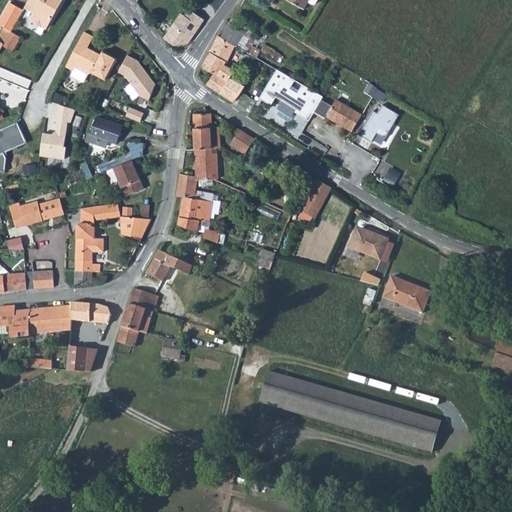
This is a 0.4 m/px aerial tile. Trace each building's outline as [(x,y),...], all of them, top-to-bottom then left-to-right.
[(28,0),(27,4),(36,9),(31,18),(46,27),(61,0),(28,0)] [(286,0),(303,9),(307,1),(312,4),(315,3),(316,0),(286,0)] [(13,2),(0,22),(5,26),(0,36),(0,38),(6,43),(13,31),(14,29),(25,9),(13,2)] [(180,14),(163,38),(173,46),(187,44),(204,21),(188,10),(184,17),(180,14)] [(27,25),(43,34),(46,28),(31,19),(27,25)] [(228,23),(220,36),(236,45),(236,46),(244,32),(228,23)] [(23,36),(13,31),(6,43),(5,44),(14,51),(23,36)] [(84,31),(66,65),(73,69),(70,75),(83,81),(87,73),(92,73),(105,80),(117,59),(104,52),(102,55),(87,47),(94,36),(84,31)] [(218,35),(199,67),(212,74),(205,85),(220,93),(227,81),(217,75),(224,64),(225,63),(236,45),(220,36),(218,35)] [(126,55),(117,72),(124,75),(139,95),(149,99),(156,83),(136,60),(126,55)] [(224,64),(217,75),(227,81),(230,76),(234,70),(224,64)] [(277,70),(256,104),(257,105),(262,98),(270,104),(275,96),(301,111),(299,114),(308,120),(313,113),(321,99),(322,97),(302,84),(296,93),(289,88),(294,80),(277,70)] [(230,76),(227,81),(220,93),(234,102),(244,84),(230,76)] [(326,117),(351,131),(361,114),(336,100),(332,106),(321,99),(313,113),(324,120),(326,117)] [(60,105),(58,121),(67,123),(69,108),(60,105)] [(372,111),(358,135),(371,142),(376,133),(385,138),(398,114),(382,105),(377,113),(372,111)] [(129,107),(126,116),(140,121),(144,113),(129,107)] [(194,114),(195,149),(211,148),(220,148),(219,137),(211,136),(211,130),(211,127),(211,113),(194,114)] [(97,117),(91,135),(107,140),(117,143),(122,126),(97,117)] [(67,123),(58,121),(56,132),(51,135),(43,134),(40,155),(63,159),(65,148),(63,147),(67,123)] [(16,122),(0,129),(0,171),(4,172),(5,159),(3,154),(26,144),(16,122)] [(219,127),(211,127),(211,130),(211,136),(219,137),(219,127)] [(254,138),(239,129),(230,144),(244,153),(245,152),(251,156),(259,144),(253,140),(254,138)] [(107,140),(91,135),(89,134),(86,141),(105,147),(107,140)] [(82,171),(86,180),(114,168),(132,160),(143,156),(143,143),(128,142),(127,153),(82,171)] [(211,148),(195,149),(195,176),(197,176),(197,180),(213,179),(217,181),(216,154),(211,154),(211,148)] [(132,160),(114,168),(125,196),(144,188),(132,160)] [(181,173),(177,196),(183,196),(178,224),(197,231),(199,219),(209,221),(212,201),(194,198),(197,180),(197,176),(195,176),(181,173)] [(316,179),(299,210),(314,218),(330,188),(316,179)] [(11,212),(15,226),(24,223),(26,225),(36,222),(35,216),(40,214),(42,221),(64,214),(64,213),(60,198),(38,204),(37,201),(20,206),(21,209),(11,212)] [(119,203),(91,208),(93,215),(104,213),(105,220),(121,217),(121,216),(119,203)] [(142,205),(141,217),(148,218),(149,206),(142,205)] [(123,207),(122,214),(131,215),(132,207),(123,207)] [(81,210),(80,223),(87,223),(95,228),(95,222),(94,221),(93,215),(91,208),(81,210)] [(104,213),(93,215),(94,221),(95,222),(105,220),(104,213)] [(121,217),(121,234),(140,241),(151,219),(121,216),(121,217)] [(76,227),(75,271),(92,272),(100,272),(101,264),(92,263),(92,253),(102,253),(102,239),(95,239),(95,228),(87,223),(80,223),(76,227)] [(356,228),(348,245),(381,259),(388,242),(390,238),(368,229),(367,230),(360,227),(356,228)] [(205,229),(203,237),(218,242),(220,233),(205,229)] [(20,236),(7,239),(9,247),(22,243),(20,236)] [(395,245),(388,242),(381,259),(373,277),(380,280),(395,245)] [(270,268),(276,252),(263,247),(257,264),(270,268)] [(174,257),(159,249),(149,268),(147,273),(161,281),(169,266),(188,274),(192,265),(174,257)] [(9,272),(0,264),(0,275),(9,274),(9,272)] [(52,270),(33,272),(34,288),(53,287),(52,270)] [(75,271),(74,286),(92,283),(92,272),(75,271)] [(0,292),(27,289),(25,273),(9,274),(0,275),(0,292)] [(432,290),(393,275),(385,295),(423,311),(432,290)] [(133,288),(129,303),(146,308),(153,310),(158,296),(141,291),(133,288)] [(161,296),(156,311),(170,315),(180,318),(185,304),(161,296)] [(71,305),(71,320),(90,322),(103,324),(104,320),(109,321),(110,315),(105,314),(107,308),(99,304),(88,304),(71,302),(71,305)] [(121,327),(117,341),(131,346),(134,347),(139,331),(146,308),(129,303),(121,327)] [(71,305),(50,308),(50,315),(51,315),(51,320),(51,330),(70,330),(70,329),(71,320),(71,305)] [(15,306),(0,307),(0,326),(14,326),(14,328),(10,328),(11,338),(29,337),(29,331),(28,313),(30,313),(30,309),(15,310),(15,306)] [(28,313),(29,331),(36,331),(36,325),(40,325),(40,332),(51,332),(51,330),(51,320),(51,315),(50,315),(50,308),(39,309),(30,309),(30,313),(28,313)] [(146,308),(139,331),(147,334),(154,311),(153,310),(146,308)] [(182,341),(164,338),(161,355),(177,359),(176,362),(182,363),(184,357),(179,356),(182,341)] [(511,344),(500,340),(498,346),(511,350),(511,344)] [(68,344),(67,369),(92,371),(100,349),(68,344)] [(511,350),(498,346),(497,351),(511,355),(511,350)] [(511,355),(497,351),(494,359),(511,364),(511,355)] [(511,364),(494,359),(493,363),(511,368),(511,364)] [(267,370),(259,400),(430,451),(438,420),(267,370)]
